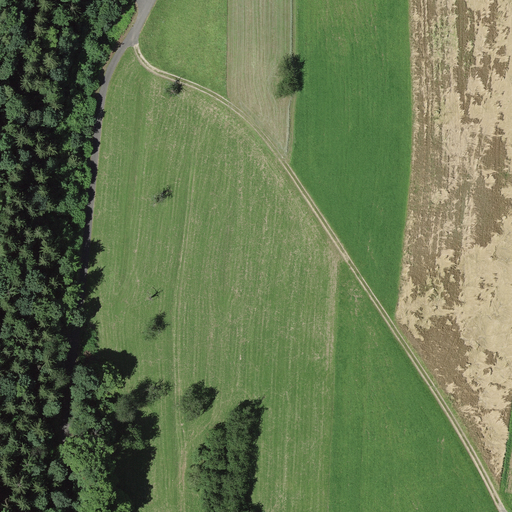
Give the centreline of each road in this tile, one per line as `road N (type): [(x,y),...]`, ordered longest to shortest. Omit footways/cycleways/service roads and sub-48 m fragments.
road 1 (track): [(132,34),(146,63),(226,101),(278,153),(426,375),(504,511)]
road 2 (track): [(153,0),(110,71),(98,125),(63,444),(70,511)]
